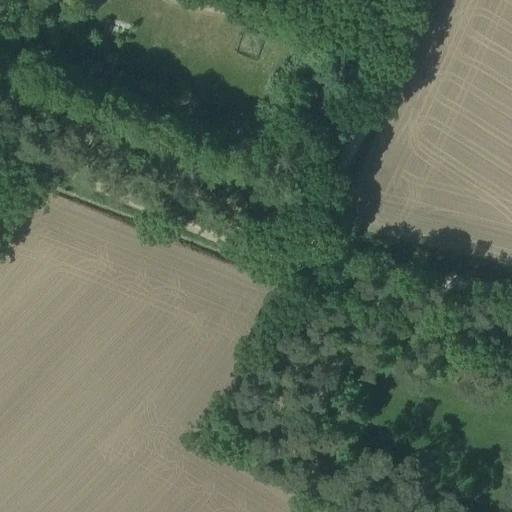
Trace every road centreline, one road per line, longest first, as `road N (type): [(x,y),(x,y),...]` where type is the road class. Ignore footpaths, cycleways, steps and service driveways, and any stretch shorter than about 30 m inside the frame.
road 1 (track): [(511,291),(304,245),(266,261),(0,148)]
road 2 (track): [(431,0),(304,245)]
